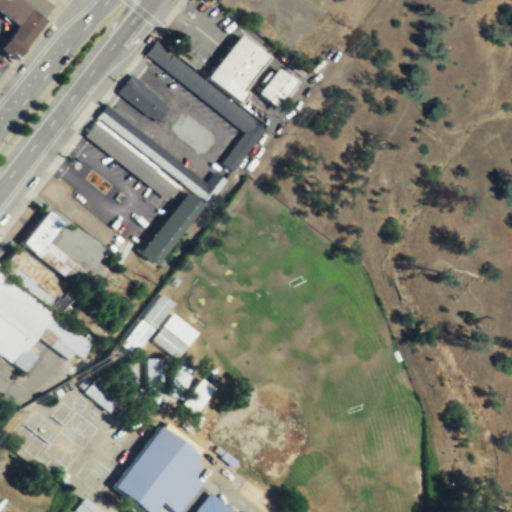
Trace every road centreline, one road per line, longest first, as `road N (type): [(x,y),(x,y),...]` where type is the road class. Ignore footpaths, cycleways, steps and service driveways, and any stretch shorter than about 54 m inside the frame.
road 1 (primary): [(0,183),(147,0)]
road 2 (primary): [(104,0),(0,120)]
